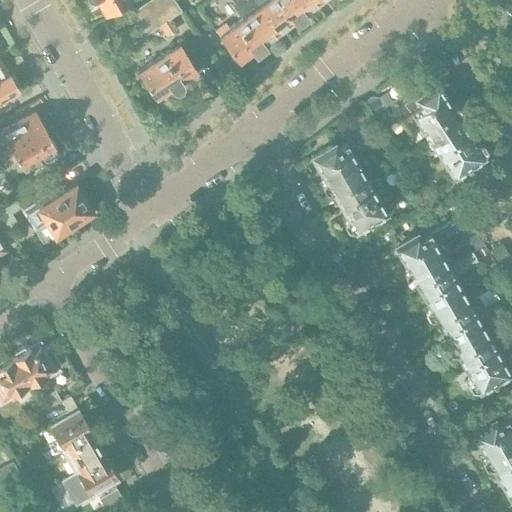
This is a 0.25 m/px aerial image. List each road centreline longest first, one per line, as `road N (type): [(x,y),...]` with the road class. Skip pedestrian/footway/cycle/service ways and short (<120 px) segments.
road 1 (residential): [(475,511),(254,133)]
road 2 (residential): [(43,285),(180,511)]
road 3 (residential): [(150,215),(28,0)]
road 4 (residential): [(254,133),(423,1)]
road 5 (residential): [(511,132),(423,1)]
road 6 (residential): [(150,215),(254,133)]
road 7 (residential): [(43,285),(150,215)]
